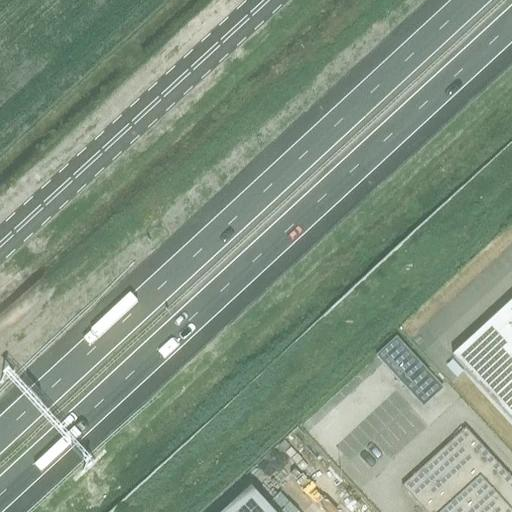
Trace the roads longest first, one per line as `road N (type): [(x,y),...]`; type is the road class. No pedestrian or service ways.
road 1 (motorway): [(441,24),(0,434)]
road 2 (motorway): [(0,363),(364,72),(441,24)]
road 3 (motorway): [(213,298),(511,25)]
road 4 (primary): [(265,0),(0,245)]
road 5 (motorway): [(0,494),(213,298)]
road 6 (motorway): [(20,511),(123,411),(213,298)]
